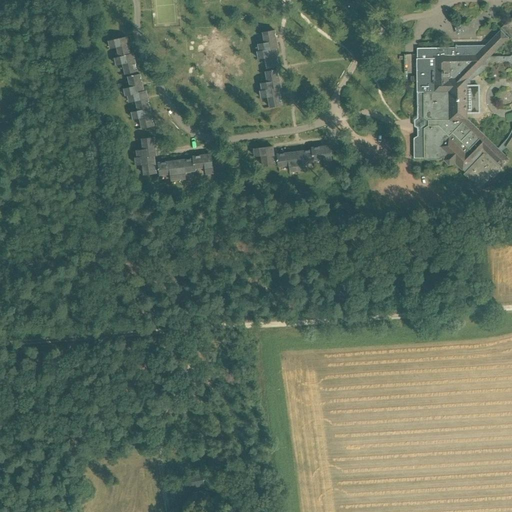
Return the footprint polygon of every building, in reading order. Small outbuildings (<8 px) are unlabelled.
[(508,21),(501,28),(511,39),(511,19),(511,21),(510,23),(508,21)] [(511,129),(508,137),(498,148),(468,119),(468,80),(509,38),(503,33),(500,30),(475,56),(455,56),(456,47),(444,47),(418,48),(418,58),(416,58),(417,92),(423,92),(424,117),(417,121),(417,127),(423,129),(424,159),(427,161),(439,161),(442,159),(444,159),(442,160),(449,167),(454,164),(462,171),(463,170),(465,172),(463,174),(471,181),(473,180),(481,187),(491,177),(493,179),(500,171),(504,166),(510,160),(502,152),(506,147),(511,151),(511,129)] [(262,33),(264,42),(257,43),(259,51),(256,51),(258,59),(264,58),(266,69),(280,66),(277,49),(279,48),(276,31),(262,33)] [(128,36),(114,40),(108,41),(110,48),(116,47),(118,57),(114,58),(116,65),(122,64),(124,75),(138,72),(134,53),(131,53),(128,36)] [(404,54),(405,74),(409,74),(408,60),(414,60),(414,54),(404,54)] [(265,72),(266,82),(261,83),(262,90),(259,90),(261,98),(267,97),(269,108),(282,106),(280,89),(282,88),(279,69),(265,72)] [(127,77),(129,87),(124,88),(125,96),(128,95),(129,102),(135,101),(137,110),(131,112),(132,120),(139,118),(141,129),(154,126),(147,90),(145,91),(141,74),(127,77)] [(141,139),(142,149),(136,150),(137,157),(135,157),(136,165),(142,164),(143,176),(157,174),(155,158),(157,157),(155,137),(141,139)] [(278,168),(289,167),(289,172),(305,171),(304,165),(314,164),(314,161),(324,160),(324,165),(332,165),(332,160),(330,145),(310,147),(310,150),(276,153),(278,168)] [(274,146),(260,148),(253,149),(254,157),(261,156),(262,167),(276,165),(274,146)] [(195,170),(205,169),(206,174),(214,174),(213,168),(212,154),(193,156),(193,158),(158,162),(159,176),(171,174),(171,181),(186,179),(185,172),(196,171),(195,170)] [(192,476),(193,487),(204,485),(202,475),(192,476)]
